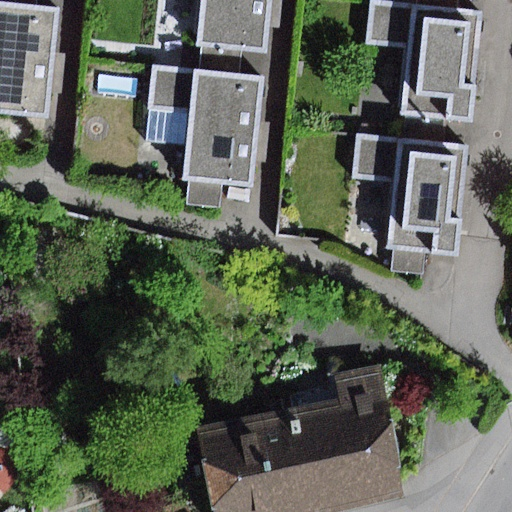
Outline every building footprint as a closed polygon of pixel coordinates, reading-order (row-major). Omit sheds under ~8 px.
[(37,0),(0,0),(0,4),(37,9),(37,0)] [(200,0),(197,48),(201,48),(242,52),(269,54),(273,0),(200,0)] [(459,0),(418,0),(418,5),(459,10),(459,0)] [(418,5),(372,1),(367,42),(405,46),(397,115),(406,116),(446,121),(473,123),(485,13),(459,10),(418,5)] [(0,4),(0,112),(47,118),(59,11),(37,9),(0,4)] [(242,52),(201,48),(198,73),(239,78),(242,52)] [(198,73),(155,69),(151,107),(191,112),(187,146),(183,181),(190,182),(224,186),(251,189),(263,81),(239,78),(198,73)] [(191,112),(151,107),(147,141),(187,146),(191,112)] [(446,121),(406,116),(403,140),(444,144),(446,121)] [(403,140),(358,135),(354,174),(394,178),(387,247),(393,248),(426,252),(458,255),(470,147),(444,144),(403,140)] [(224,186),(190,182),(188,205),(222,209),(224,186)] [(426,252),(393,248),(391,272),(424,274),(426,252)] [(341,403),(200,430),(215,511),(342,511),(403,498),(402,467),(383,366),(336,374),(341,403)] [(189,511),(181,492),(134,511),(189,511)]
